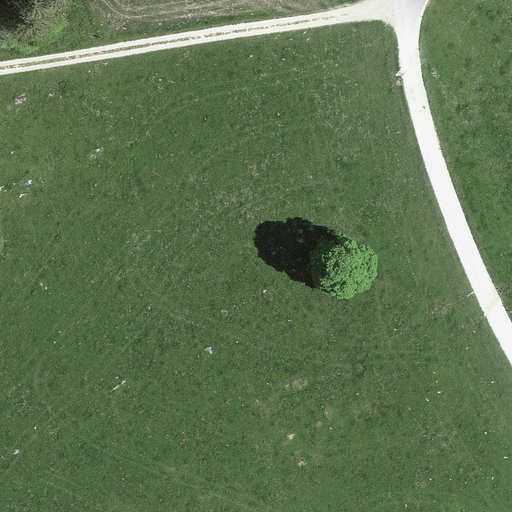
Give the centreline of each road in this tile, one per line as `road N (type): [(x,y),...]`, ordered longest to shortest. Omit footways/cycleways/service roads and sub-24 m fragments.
road 1 (track): [(399,3),(0,74)]
road 2 (unclassified): [(511,345),(444,191),(399,3)]
